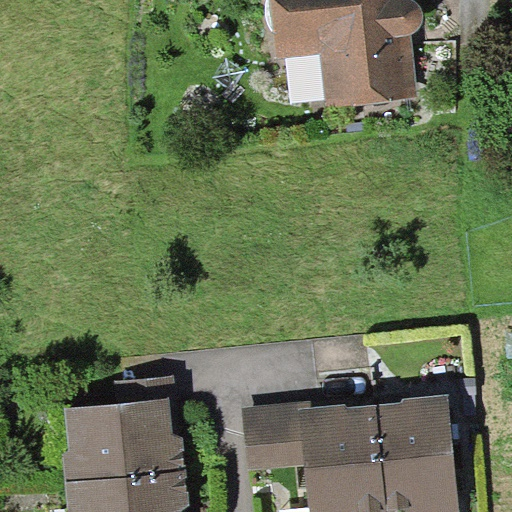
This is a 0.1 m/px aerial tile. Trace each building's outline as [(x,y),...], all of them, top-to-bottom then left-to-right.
[(395,34),(399,33),(405,31),(409,28),(411,23),(412,16),(410,11),(405,7),(399,5),(392,5),(391,0),(270,0),(276,50),(325,45),(332,105),(402,97),(395,34)] [(289,404),(246,409),(252,464),(294,460),(289,404)] [(401,414),(371,417),(380,510),(413,507),(414,500),(451,497),(442,404),(403,408),(401,414)] [(70,484),(173,474),(170,443),(162,434),(160,409),(119,413),(118,408),(69,413),(73,453),(67,455),(70,484)] [(347,511),(354,511),(380,510),(371,417),(340,419),(337,414),(298,418),(307,511),(344,507),(347,511)] [(169,511),(176,501),(173,474),(70,484),(72,511),(169,511)]
